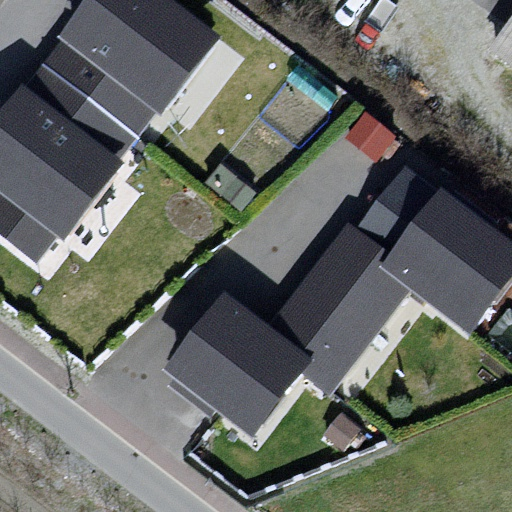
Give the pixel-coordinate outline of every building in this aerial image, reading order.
[(223,39),(171,0),(91,0),(0,120),(0,191),(68,243),(223,39)] [(511,28),(490,59),(511,73),(511,28)] [(511,246),(415,174),(364,241),(472,323),(511,269),(511,246)] [(351,239),(269,341),(311,374),(327,387),(409,285),(351,239)] [(311,374),(269,341),(229,309),(172,381),(254,446),(311,374)]
